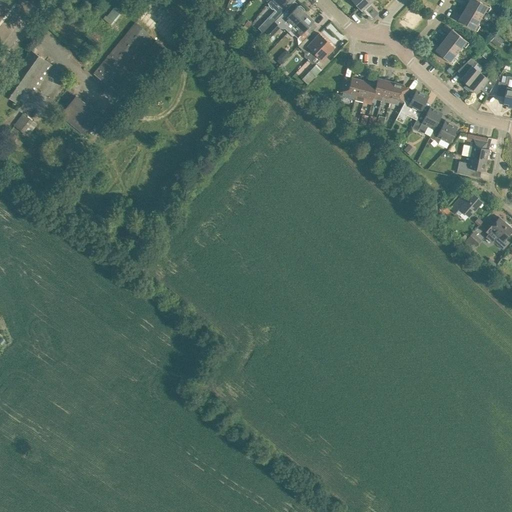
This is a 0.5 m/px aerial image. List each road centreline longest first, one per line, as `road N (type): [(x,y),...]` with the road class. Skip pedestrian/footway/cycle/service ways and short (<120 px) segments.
road 1 (residential): [(164,95),(351,231),(352,246),(289,336)]
road 2 (residential): [(227,331),(78,215),(164,95)]
road 3 (residential): [(511,366),(446,444),(289,336)]
road 4 (residential): [(89,511),(227,331)]
road 5 (residential): [(164,95),(185,52),(112,0)]
road 6 (unclassified): [(503,125),(471,118),(404,55)]
